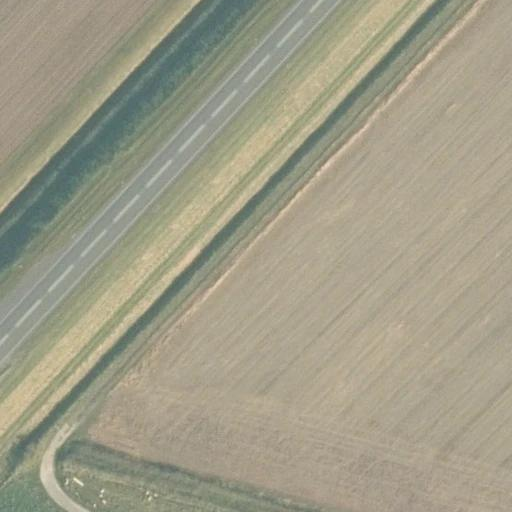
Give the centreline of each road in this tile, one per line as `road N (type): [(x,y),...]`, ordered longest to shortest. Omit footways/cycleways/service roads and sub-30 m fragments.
road 1 (track): [(81,511),(58,494),(49,467),(64,441),(477,0)]
road 2 (trunk): [(0,343),(321,0)]
road 3 (track): [(0,181),(170,0)]
